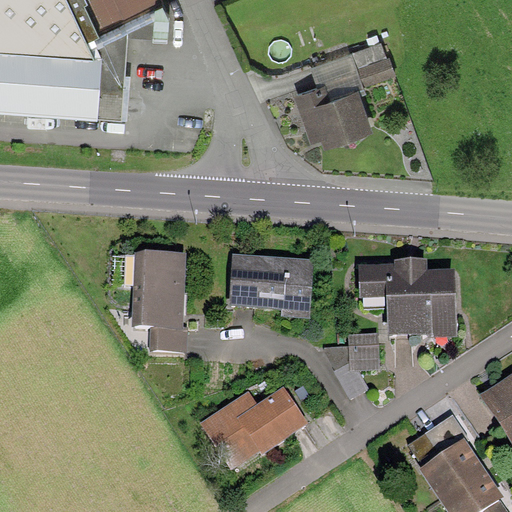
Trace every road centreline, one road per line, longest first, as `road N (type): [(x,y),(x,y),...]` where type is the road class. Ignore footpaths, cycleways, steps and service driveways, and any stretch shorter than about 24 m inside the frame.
road 1 (residential): [(511,337),(255,506)]
road 2 (primary): [(250,197),(511,218)]
road 3 (primary): [(0,183),(250,197)]
road 4 (residential): [(193,0),(250,133),(250,197)]
